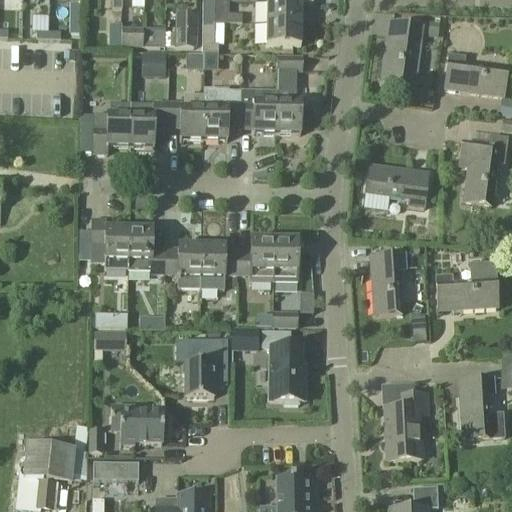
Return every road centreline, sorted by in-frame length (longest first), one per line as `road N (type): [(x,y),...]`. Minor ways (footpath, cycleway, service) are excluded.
road 1 (residential): [(342,380),(329,194)]
road 2 (residential): [(329,194),(154,189)]
road 3 (residential): [(356,1),(511,5)]
road 4 (residential): [(346,434),(203,436)]
